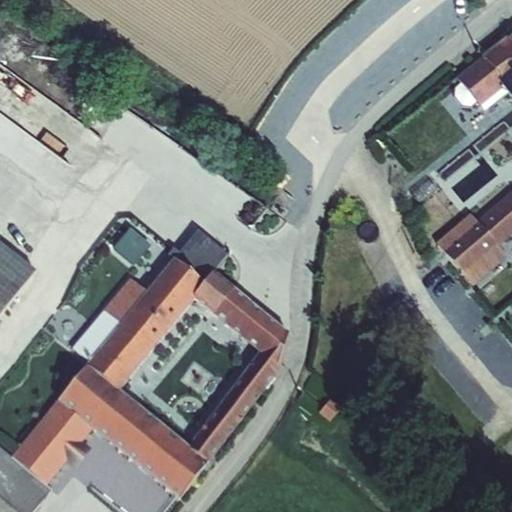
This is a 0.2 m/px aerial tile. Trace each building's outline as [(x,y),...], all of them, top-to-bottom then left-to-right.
[(511,97),(511,34),(455,79),(476,106),(503,85),(511,97)] [(0,68),(0,106),(35,131),(53,105),(0,68)] [(492,220),(511,202),(511,190),(477,221),(492,220)] [(511,202),(492,220),(448,260),(428,278),(511,373),(511,240),(511,241),(511,242),(508,238),(511,234),(511,202)] [(492,220),(477,221),(469,213),(434,243),(448,260),(492,220)] [(128,226),(110,250),(132,267),(151,243),(128,226)] [(0,298),(27,264),(0,242),(0,298)] [(215,267),(190,247),(178,262),(204,284),(212,274),(215,267)] [(121,323),(85,366),(115,391),(117,388),(193,296),(204,284),(178,262),(174,259),(146,292),(121,323)] [(0,315),(34,272),(27,264),(0,298),(0,315)] [(0,447),(0,511),(32,511),(49,491),(74,511),(163,511),(176,497),(178,498),(207,463),(208,463),(276,375),(287,335),(234,290),(233,291),(212,274),(204,284),(193,296),(214,313),(212,318),(258,355),(188,447),(117,388),(115,391),(85,366),(12,457),(0,447)] [(104,310),(121,323),(146,292),(130,279),(104,310)] [(121,323),(104,310),(69,349),(85,366),(121,323)] [(329,401),(315,417),(327,427),(341,411),(329,401)]
